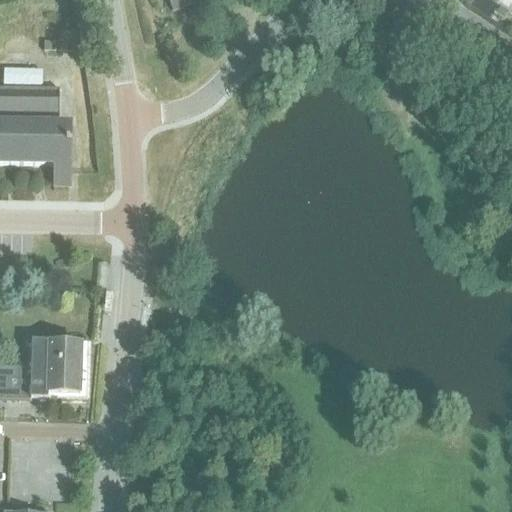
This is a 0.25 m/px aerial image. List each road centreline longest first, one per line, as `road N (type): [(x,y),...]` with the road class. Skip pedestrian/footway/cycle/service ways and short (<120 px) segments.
road 1 (secondary): [(112,511),(135,222)]
road 2 (residential): [(128,118),(171,114),(208,96),(301,0)]
road 3 (residential): [(135,222),(0,221)]
road 4 (secondary): [(128,118),(106,0)]
